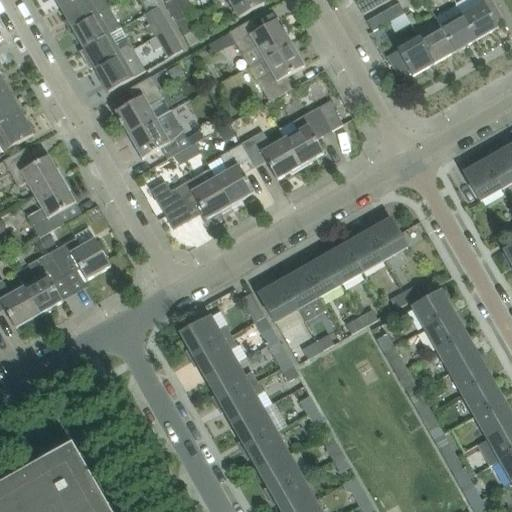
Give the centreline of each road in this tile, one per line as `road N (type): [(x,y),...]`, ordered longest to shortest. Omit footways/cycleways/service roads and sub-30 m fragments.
road 1 (residential): [(167,291),(8,0)]
road 2 (residential): [(167,291),(409,157)]
road 3 (residential): [(226,511),(120,318)]
road 4 (residential): [(511,340),(409,157)]
road 5 (residential): [(409,157),(321,0)]
road 6 (residential): [(0,390),(120,318)]
